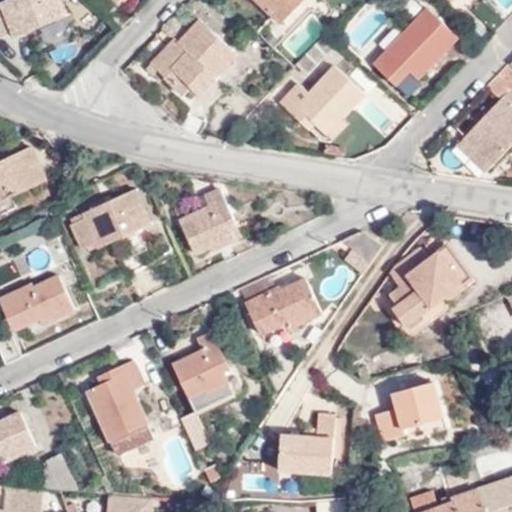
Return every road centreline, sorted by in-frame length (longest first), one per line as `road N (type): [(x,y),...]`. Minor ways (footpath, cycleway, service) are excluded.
road 1 (residential): [(0,380),(399,189)]
road 2 (residential): [(55,119),(376,185)]
road 3 (residential): [(511,35),(376,185)]
road 4 (residential): [(55,119),(168,0)]
